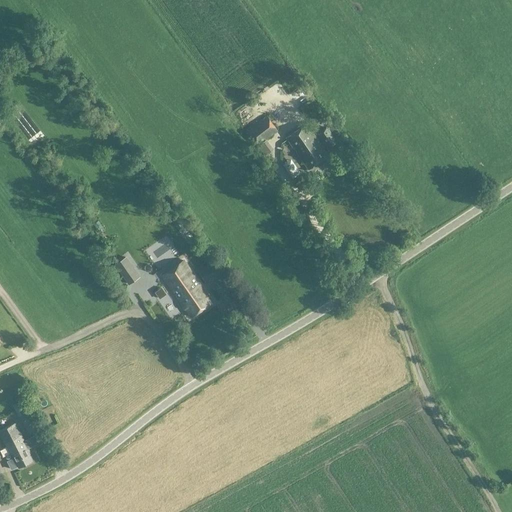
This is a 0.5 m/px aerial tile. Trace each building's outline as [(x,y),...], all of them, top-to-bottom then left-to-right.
[(242,101),(234,107),(240,116),(249,110),(242,101)] [(267,116),(248,130),(259,145),(278,131),(267,116)] [(294,147),(299,154),(298,155),(308,169),(329,156),(307,124),(287,137),(294,148),(294,147)] [(319,133),(329,149),(337,143),(327,128),(319,133)] [(291,159),(283,165),(293,178),(300,173),(291,159)] [(258,274),(264,287),(292,273),(286,260),(297,255),(295,251),(267,265),(269,269),(258,274)] [(162,263),(156,256),(146,265),(151,272),(162,263)] [(123,274),(133,267),(126,257),(116,264),(123,274)] [(162,275),(179,299),(190,316),(212,301),(183,261),(162,275)] [(208,265),(198,272),(205,282),(215,275),(208,265)] [(18,396),(11,399),(15,410),(23,407),(18,396)] [(30,453),(15,423),(0,430),(0,435),(10,455),(11,455),(18,468),(32,461),(29,454),(30,453)]
